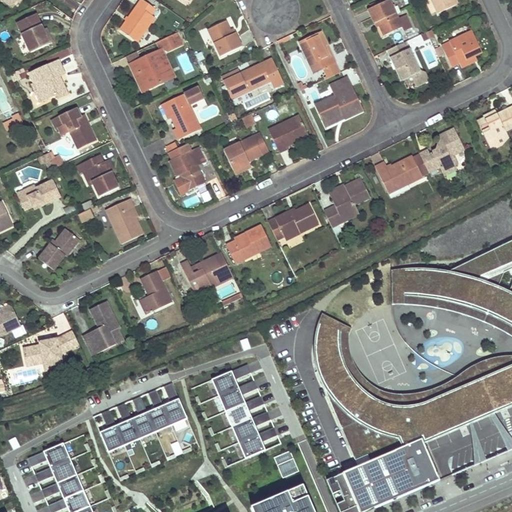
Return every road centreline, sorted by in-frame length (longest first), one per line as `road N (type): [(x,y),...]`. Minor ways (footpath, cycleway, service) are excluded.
road 1 (residential): [(182,222),(163,212),(86,48),(88,19),(102,0)]
road 2 (residential): [(394,127),(200,221),(182,222)]
road 3 (residential): [(0,271),(55,297),(160,247),(182,222)]
road 4 (residential): [(490,0),(508,38),(501,71),(394,127)]
road 5 (residential): [(333,0),(394,127)]
